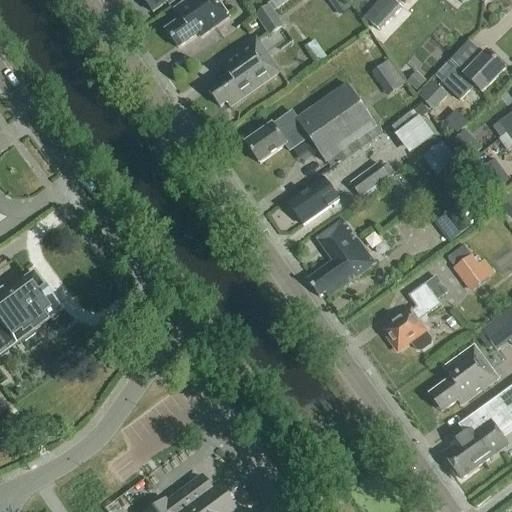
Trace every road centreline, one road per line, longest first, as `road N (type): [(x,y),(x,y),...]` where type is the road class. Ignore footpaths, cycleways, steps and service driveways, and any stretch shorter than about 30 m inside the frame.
road 1 (residential): [(457,511),(84,0)]
road 2 (secondary): [(185,331),(0,74)]
road 3 (residential): [(185,331),(79,454),(0,497)]
road 4 (secondary): [(316,511),(185,331)]
